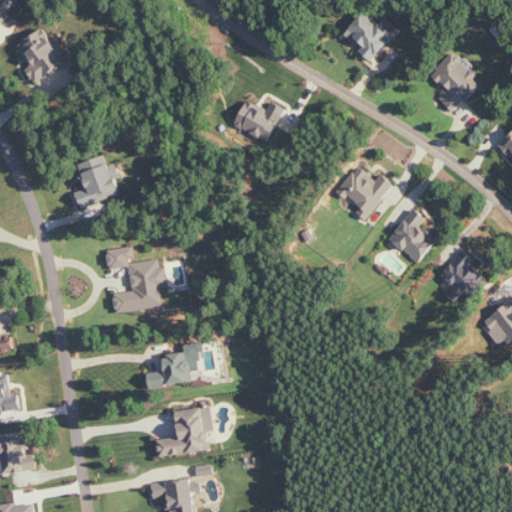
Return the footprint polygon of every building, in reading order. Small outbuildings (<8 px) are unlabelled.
[(0,0),(0,27),(12,15),(9,11),(17,3),(13,0),(0,0)] [(373,61),(396,37),(369,11),(347,34),(361,48),(360,49),(373,61)] [(38,81),(69,61),(47,28),(20,47),(33,67),(30,69),(38,81)] [(484,86),(476,78),(481,74),(459,51),(435,74),(451,91),(443,98),(457,113),(484,86)] [(288,108),(275,102),(271,110),(250,100),(237,126),(270,142),(288,108)] [(80,164),(88,190),(79,193),(83,207),(122,196),(109,156),(80,164)] [(396,183),(385,175),(381,180),(360,166),(342,192),(364,207),(359,214),(370,221),(396,183)] [(429,219),(417,209),(393,240),(422,263),(440,240),(423,227),(429,219)] [(166,307),(163,287),(171,287),(169,267),(163,267),(162,259),(138,262),(136,247),(110,250),(112,270),(132,267),(135,291),(116,294),(119,313),(166,307)] [(471,301),(489,279),(474,268),(480,261),(465,250),(444,276),(455,284),(447,294),(459,303),(465,295),(471,301)] [(0,352),(18,351),(16,334),(0,335),(0,352)] [(196,383),(195,372),(203,371),(201,353),(207,352),(206,341),(187,343),(188,353),(165,356),(167,372),(151,374),(152,387),(196,383)] [(14,395),(11,372),(0,373),(0,413),(23,410),(21,394),(14,395)] [(215,451),(213,432),(217,431),(215,407),(179,411),(182,438),(161,440),(163,456),(215,451)] [(40,470),(38,455),(31,456),(28,432),(0,435),(0,445),(2,458),(5,457),(8,475),(40,470)] [(200,467),(201,476),(217,474),(215,464),(200,467)] [(172,511),(197,511),(195,479),(155,483),(157,499),(167,498),(168,510),(173,509),(172,511)] [(2,505),(2,511),(38,511),(38,503),(2,505)]
